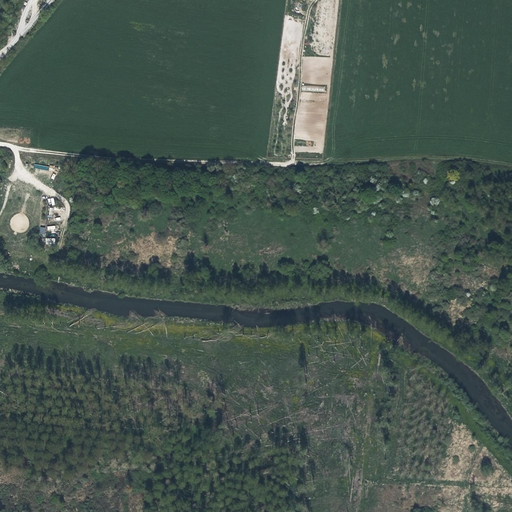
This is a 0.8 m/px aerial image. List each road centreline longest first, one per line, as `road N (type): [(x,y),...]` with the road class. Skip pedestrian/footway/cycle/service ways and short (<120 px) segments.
road 1 (track): [(511,167),(70,154),(0,144)]
road 2 (track): [(14,147),(19,172),(68,206),(60,245)]
